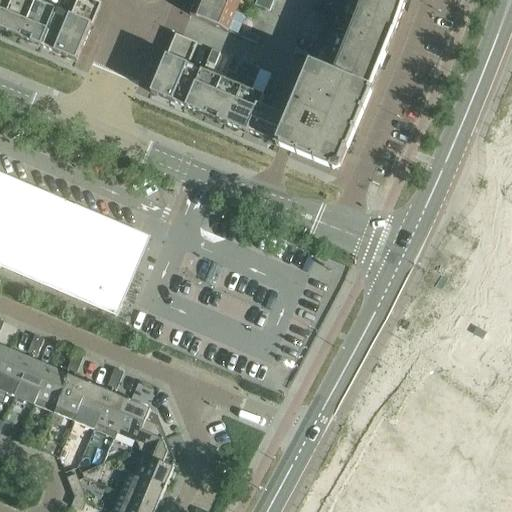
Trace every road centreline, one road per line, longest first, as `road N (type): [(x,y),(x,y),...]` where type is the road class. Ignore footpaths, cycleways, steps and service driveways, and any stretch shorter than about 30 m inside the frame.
road 1 (tertiary): [(401,257),(509,1)]
road 2 (tertiary): [(343,232),(91,130)]
road 3 (residential): [(430,0),(343,232)]
road 4 (tertiary): [(309,437),(401,257)]
road 5 (residential): [(180,380),(0,305)]
road 6 (residential): [(309,437),(180,380)]
road 7 (residential): [(177,511),(204,452),(180,380)]
